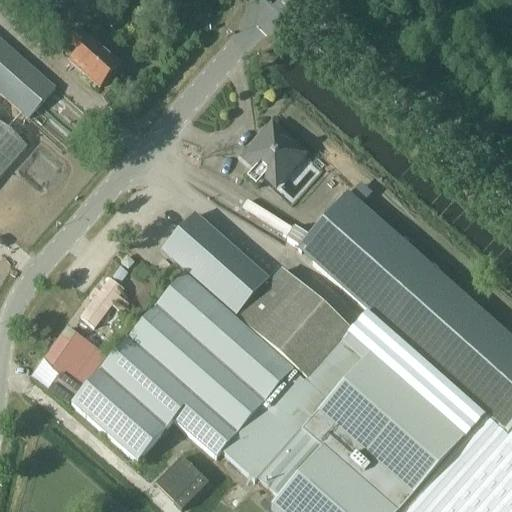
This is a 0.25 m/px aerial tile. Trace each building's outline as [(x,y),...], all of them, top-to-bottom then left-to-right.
[(99,90),(119,67),(78,32),(69,44),(80,53),(70,65),(99,90)] [(64,154),(92,121),(56,89),(55,90),(0,42),(0,96),(27,121),(64,154)] [(0,179),(27,149),(0,125),(0,179)] [(277,189),(305,157),(274,130),(246,161),(277,189)] [(506,439),(511,432),(511,341),(348,195),(297,253),(485,420),(506,439)] [(195,216),(160,255),(150,267),(169,283),(178,272),(236,320),(269,283),(195,216)] [(126,258),(120,265),(128,272),(134,266),(126,258)] [(305,385),(184,281),(70,408),(136,466),(172,426),(215,463),(220,457),(253,486),(256,482),(257,482),(363,362),(342,343),(351,334),(282,273),(238,322),(307,383),(305,385)] [(122,317),(129,307),(118,299),(123,292),(109,281),(99,294),(95,291),(88,300),(93,304),(80,321),(93,331),(111,308),(122,317)] [(27,320),(44,330),(63,297),(46,287),(27,320)] [(78,381),(96,354),(77,340),(55,371),(64,381),(68,375),(78,381)] [(363,362),(257,482),(279,501),(271,510),(272,511),(404,511),(460,446),(463,443),(367,358),(363,361),(363,362)] [(511,511),(511,432),(506,439),(485,420),(461,448),(406,511),(511,511)] [(180,511),(183,511),(208,485),(181,460),(155,488),(180,511)]
